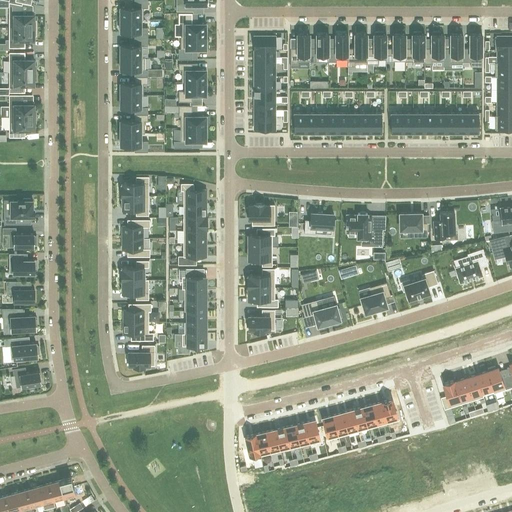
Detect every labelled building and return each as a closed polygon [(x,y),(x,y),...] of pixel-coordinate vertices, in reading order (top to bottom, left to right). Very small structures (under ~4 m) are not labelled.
[(120,6),(120,19),(141,19),(142,7),(148,7),(148,0),(134,0),(134,6),(120,6)] [(176,4),(176,11),(193,11),(193,5),(206,5),(206,2),(208,2),(208,0),(183,0),(184,4),(176,4)] [(36,27),(36,19),(34,19),(34,14),(22,14),(22,5),(9,2),(9,27),(36,27)] [(179,13),(179,23),(182,23),(182,35),(182,36),(206,36),(206,23),(192,23),(192,13),(179,13)] [(120,19),(120,32),(134,32),(134,38),(148,38),(148,27),(141,27),(141,19),(120,19)] [(36,35),(36,27),(9,27),(9,47),(22,47),(22,40),(34,40),(34,35),(36,35)] [(367,62),(367,64),(373,64),(378,64),(378,59),(386,59),(386,48),(386,34),(383,34),(383,31),(375,31),(375,34),(374,34),(374,48),(367,48),(367,62)] [(405,61),(412,61),(412,62),(424,62),(424,48),(424,34),(421,34),(421,31),(413,31),(413,34),(412,34),(412,48),(405,48),(405,61)] [(424,62),(424,64),(432,64),(432,61),(443,61),(444,48),(444,34),(441,34),(441,31),(433,31),(433,34),(431,34),(431,48),(424,48),(424,62)] [(290,48),(290,64),(298,64),(298,60),(310,60),(310,48),(310,34),(297,34),(297,48),(290,48)] [(310,60),(310,61),(316,61),(316,62),(329,62),(329,61),(329,48),(329,34),(316,34),(316,48),(310,48),(310,60)] [(329,48),(329,61),(336,61),(336,59),(348,59),(348,48),(348,34),(336,34),(335,48),(329,48)] [(348,59),(348,66),(355,66),(356,62),(367,62),(367,48),(367,34),(355,34),(355,48),(348,48),(348,59)] [(386,59),(386,61),(394,61),(405,61),(405,48),(405,34),(393,34),(393,48),(386,48),(386,59)] [(443,61),(443,66),(451,66),(451,62),(463,62),(463,61),(463,48),(463,34),(450,34),(450,48),(444,48),(443,61)] [(463,48),(463,61),(470,61),(470,66),(482,66),(482,51),(482,34),(470,34),(470,48),(463,48)] [(178,48),(178,59),(192,59),(192,49),(206,49),(206,36),(182,36),(182,35),(180,35),(180,48),(178,48)] [(511,35),(495,36),(495,50),(496,50),(496,49),(511,49),(511,35)] [(254,36),(254,49),(275,49),(275,36),(254,36)] [(120,44),(120,57),(141,57),(141,45),(148,45),(148,38),(134,38),(134,44),(120,44)] [(254,49),(254,63),(275,63),(275,49),(254,49)] [(496,62),(496,63),(511,62),(511,49),(496,49),(496,50),(496,62)] [(22,59),(22,52),(9,52),(9,72),(37,72),(37,64),(34,64),(34,59),(22,59)] [(120,57),(120,70),(134,70),(134,76),(148,76),(148,69),(145,69),(145,57),(141,57),(120,57)] [(495,62),(495,76),(496,76),(511,75),(511,62),(496,63),(496,62),(495,62)] [(179,63),(179,70),(182,70),(182,82),(185,82),(206,82),(206,69),(192,69),(192,63),(179,63)] [(254,63),(254,76),(275,76),(275,63),(254,63)] [(37,80),(37,72),(9,72),(9,92),(22,92),(22,85),(34,85),(34,80),(37,80)] [(496,76),(496,89),(511,88),(511,75),(496,76)] [(120,82),(120,95),(142,95),(144,95),(144,83),(148,83),(148,76),(134,76),(134,82),(120,82)] [(254,76),(254,89),(275,89),(275,76),(254,76)] [(179,90),(179,101),(192,101),(192,95),(206,95),(206,82),(185,82),(185,90),(179,90)] [(511,88),(496,89),(496,102),(511,102),(511,88)] [(254,89),(254,102),(275,102),(275,89),(254,89)] [(22,104),(22,94),(9,94),(9,117),(37,117),(37,109),(34,109),(34,104),(22,104)] [(120,95),(120,108),(134,108),(134,114),(148,114),(148,107),(142,107),(142,95),(120,95)] [(254,102),(254,115),(275,115),(275,102),(254,102)] [(496,115),(511,115),(511,102),(496,102),(496,115)] [(179,105),(179,116),(180,116),(180,128),(206,128),(206,125),(209,125),(209,116),(206,116),(206,115),(192,115),(192,105),(179,105)] [(294,112),(294,132),(305,132),(305,112),(294,112)] [(305,112),(305,132),(316,132),(316,112),(305,112)] [(316,112),(316,132),(327,132),(327,112),(316,112)] [(327,112),(327,132),(338,132),(338,112),(327,112)] [(338,112),(338,132),(348,132),(349,112),(338,112)] [(349,112),(348,132),(359,132),(359,112),(349,112)] [(359,112),(359,132),(370,132),(370,112),(359,112)] [(370,112),(370,132),(381,132),(381,112),(370,112)] [(391,112),(391,132),(402,132),(402,112),(391,112)] [(402,112),(402,132),(413,132),(413,112),(402,112)] [(413,112),(413,132),(424,132),(424,112),(413,112)] [(424,112),(424,132),(435,132),(435,112),(424,112)] [(435,112),(435,132),(445,132),(445,112),(435,112)] [(445,112),(445,132),(456,132),(456,112),(445,112)] [(456,112),(456,132),(467,132),(467,112),(456,112)] [(467,112),(467,132),(478,132),(478,112),(467,112)] [(120,120),(120,133),(145,133),(145,121),(148,121),(148,114),(134,114),(134,120),(120,120)] [(254,115),(254,129),(275,129),(275,115),(254,115)] [(495,115),(495,129),(511,129),(511,115),(496,115),(495,115)] [(22,137),(22,130),(34,130),(34,125),(37,125),(37,117),(9,117),(9,137),(22,137)] [(174,141),(174,147),(192,147),(192,141),(206,141),(206,128),(180,128),(180,140),(174,141)] [(120,133),(120,146),(134,146),(134,151),(148,151),(148,140),(141,140),(141,133),(145,133),(120,133)] [(121,185),(121,196),(123,196),(149,196),(149,176),(136,176),(136,183),(122,182),(122,185),(121,185)] [(181,183),(181,190),(183,190),(183,203),(206,203),(206,189),(194,189),(194,183),(181,183)] [(121,199),(121,207),(122,207),(122,209),(136,209),(136,215),(149,215),(149,196),(123,196),(123,199),(121,199)] [(11,210),(4,210),(4,223),(25,223),(25,216),(34,216),(34,208),(33,208),(33,200),(30,200),(30,198),(23,198),(23,200),(11,200),(11,210)] [(183,203),(183,216),(206,216),(206,203),(183,203)] [(247,207),(247,215),(248,215),(248,218),(262,219),(262,225),(275,225),(275,204),(265,204),(265,203),(253,203),(253,204),(248,204),(248,207),(247,207)] [(511,205),(499,207),(501,219),(492,220),(493,232),(511,229),(511,205)] [(455,232),(454,211),(440,211),(441,228),(434,229),(434,238),(446,237),(446,232),(455,232)] [(421,212),(400,213),(400,229),(411,229),(411,237),(428,236),(427,222),(421,222),(421,212)] [(362,245),(382,246),(382,229),(371,228),(371,215),(367,215),(367,213),(358,213),(358,215),(347,215),(346,222),(345,222),(345,224),(346,224),(346,232),(357,232),(357,237),(362,237),(362,245)] [(309,228),(309,251),(321,251),(321,242),(334,242),(334,219),(318,215),(318,228),(309,228)] [(183,216),(183,230),(206,230),(207,230),(207,216),(206,216),(183,216)] [(122,226),(122,238),(143,238),(143,227),(150,227),(150,219),(127,219),(127,226),(122,226)] [(34,233),(16,233),(16,227),(3,227),(3,234),(3,246),(9,246),(20,246),(20,248),(28,248),(28,246),(34,246),(34,244),(37,244),(37,236),(34,235),(34,233)] [(247,236),(247,244),(248,244),(248,247),(272,247),(272,235),(275,235),(275,228),(262,228),(262,234),(249,234),(249,236),(247,236)] [(183,230),(183,243),(206,243),(206,230),(183,230)] [(511,244),(511,245),(509,234),(489,239),(492,252),(504,249),(506,256),(508,263),(509,263),(510,265),(511,263),(511,244)] [(122,238),(122,249),(127,249),(127,256),(150,256),(150,248),(143,248),(143,238),(122,238)] [(178,256),(178,264),(188,264),(188,256),(206,256),(206,243),(183,243),(183,256),(178,256)] [(248,247),(248,259),(262,259),(262,266),(272,266),(272,247),(248,247)] [(455,267),(460,282),(482,275),(480,267),(488,264),(483,249),(468,254),(471,262),(455,267)] [(37,268),(37,260),(23,260),(23,253),(9,253),(10,273),(19,273),(19,275),(28,275),(28,273),(35,273),(35,268),(37,268)] [(121,269),(121,280),(122,280),(122,279),(144,279),(144,267),(149,267),(149,260),(136,260),(136,266),(122,266),(122,269),(121,269)] [(179,268),(179,281),(182,281),(182,288),(184,288),(206,287),(206,276),(194,276),(194,268),(179,268)] [(247,276),(247,287),(248,287),(275,287),(275,268),(262,268),(262,274),(248,274),(248,276),(247,276)] [(347,277),(344,268),(338,270),(341,278),(347,277)] [(409,280),(401,282),(403,291),(406,290),(408,299),(430,292),(428,286),(437,283),(433,270),(422,274),(423,277),(410,282),(409,280)] [(122,280),(122,293),(136,293),(136,299),(149,299),(149,279),(144,279),(122,279),(122,280)] [(6,294),(12,294),(12,301),(34,301),(34,298),(35,298),(35,290),(34,290),(34,289),(21,289),(21,281),(6,281),(6,294)] [(372,292),(359,296),(364,314),(388,307),(385,297),(391,295),(387,282),(370,287),(372,292)] [(184,288),(185,299),(206,299),(206,287),(184,288)] [(248,287),(248,299),(262,299),(262,306),(278,306),(278,299),(275,299),(275,287),(248,287)] [(185,299),(185,311),(187,311),(206,311),(206,299),(185,299)] [(124,310),(124,322),(149,322),(149,311),(151,311),(151,303),(128,303),(128,310),(124,310)] [(324,324),(338,320),(337,318),(339,317),(338,314),(337,315),(335,308),(323,311),(322,307),(314,309),(317,318),(322,316),(324,324)] [(16,316),(16,308),(3,308),(3,318),(10,317),(11,333),(27,332),(27,330),(36,329),(35,326),(37,326),(37,318),(35,318),(35,315),(16,316)] [(247,318),(247,326),(248,326),(248,329),(253,329),(253,331),(265,331),(265,330),(275,330),(275,309),(262,309),(262,315),(248,315),(248,318),(247,318)] [(187,322),(206,322),(206,311),(187,311),(187,322)] [(124,322),(124,333),(131,333),(131,340),(153,340),(153,332),(149,332),(149,322),(124,322)] [(185,334),(206,334),(206,322),(187,322),(185,322),(185,334)] [(178,345),(178,352),(189,352),(189,345),(206,345),(206,334),(185,334),(182,334),(182,345),(178,345)] [(19,344),(18,337),(4,338),(5,346),(10,345),(11,359),(16,359),(17,361),(25,361),(25,358),(37,357),(37,354),(40,353),(39,345),(36,346),(36,342),(19,344)] [(127,354),(127,362),(128,362),(128,365),(133,365),(133,366),(145,366),(145,365),(155,365),(155,345),(142,345),(142,351),(128,351),(128,354),(127,354)] [(488,370),(487,370),(494,393),(505,389),(498,367),(496,367),(495,366),(488,368),(488,370)] [(26,373),(25,367),(13,369),(14,375),(16,387),(21,386),(21,387),(22,387),(22,386),(27,386),(27,388),(35,387),(35,384),(41,383),(41,384),(42,384),(40,370),(39,370),(39,371),(26,373)] [(494,393),(487,370),(476,374),(483,396),(484,396),(482,392),(492,389),(493,393),(494,393)] [(483,396),(476,374),(465,377),(472,400),(483,396)] [(472,400),(465,377),(455,380),(454,379),(461,403),(472,400)] [(461,403),(454,379),(444,383),(444,384),(443,384),(446,395),(441,396),(444,409),(461,403)] [(392,398),(382,401),(387,420),(397,417),(392,398)] [(382,401),(372,404),(377,423),(387,420),(382,401)] [(372,404),(362,406),(367,425),(377,423),(372,404)] [(362,406),(352,409),(357,428),(367,425),(362,406)] [(352,409),(342,412),(347,431),(357,428),(352,409)] [(342,412),(332,415),(337,433),(347,431),(342,412)] [(332,415),(322,417),(328,436),(337,433),(332,415)] [(315,419),(305,421),(310,440),(320,438),(315,419)] [(305,421),(295,424),(300,443),(310,440),(305,421)] [(295,424),(285,426),(290,445),(300,443),(295,424)] [(285,426),(275,429),(280,448),(290,445),(285,426)] [(275,429),(265,431),(270,450),(280,448),(275,429)] [(265,431),(255,434),(260,453),(270,450),(265,431)] [(255,434),(245,436),(250,455),(260,453),(255,434)] [(511,471),(510,463),(498,467),(501,481),(511,478),(511,471)] [(492,468),(481,470),(485,487),(497,485),(492,468)] [(480,470),(469,474),(473,491),(485,488),(480,470)] [(463,476),(452,479),(457,494),(467,491),(463,476)] [(59,480),(65,499),(76,495),(71,477),(59,480)] [(451,479),(437,483),(440,500),(455,495),(451,479)] [(59,480),(49,483),(54,502),(65,499),(59,480)] [(49,483),(38,486),(43,505),(44,509),(55,506),(54,502),(49,483)] [(32,508),(43,505),(38,486),(27,489),(32,508)] [(429,486),(412,490),(418,507),(433,503),(429,486)] [(16,492),(21,511),(32,508),(27,489),(16,492)] [(411,490),(392,497),(397,511),(402,511),(416,508),(411,490)] [(16,492),(5,495),(9,511),(15,511),(21,511),(16,492)] [(265,492),(249,498),(251,508),(269,502),(265,492)] [(0,511),(9,511),(5,495),(0,496),(0,511)] [(386,511),(382,499),(366,504),(368,511),(386,511)] [(79,502),(70,509),(71,511),(76,511),(83,508),(79,502)]
